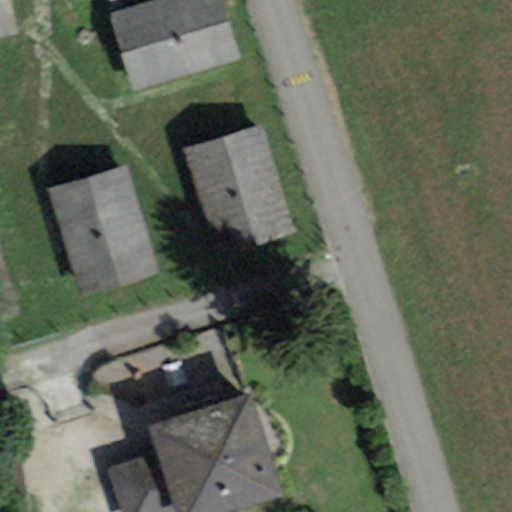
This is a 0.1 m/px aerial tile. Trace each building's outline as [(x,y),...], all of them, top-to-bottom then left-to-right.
[(9,0),(0,0),(0,34),(17,31),(9,0)] [(159,0),(114,14),(135,84),(236,54),(219,0),(159,0)] [(260,123),(185,148),(219,250),(294,225),(260,123)] [(129,163),(50,186),(81,292),(160,269),(129,163)] [(0,309),(10,307),(0,263),(0,309)] [(249,390),(153,423),(163,451),(110,470),(125,511),(212,511),(283,488),(249,390)]
